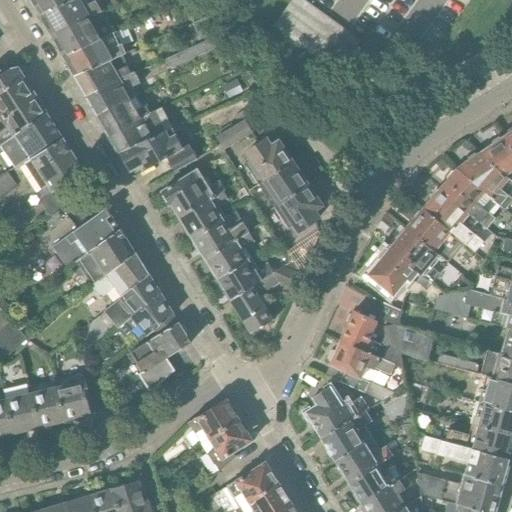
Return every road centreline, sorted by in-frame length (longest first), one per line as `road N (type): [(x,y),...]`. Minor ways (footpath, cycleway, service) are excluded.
road 1 (residential): [(234,378),(0,0)]
road 2 (residential): [(246,394),(289,361),(338,262),(395,183),(511,102)]
road 3 (residential): [(0,477),(130,440),(234,378)]
road 4 (residential): [(318,511),(246,394)]
